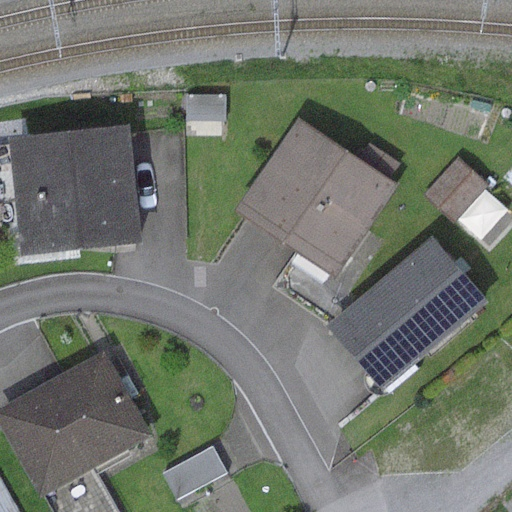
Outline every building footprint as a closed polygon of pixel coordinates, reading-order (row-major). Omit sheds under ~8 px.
[(227,95),(189,96),(190,122),(227,121),(227,95)] [(305,120),(243,213),(301,252),(275,290),(328,325),(357,281),(346,274),(404,187),(393,179),(402,165),(372,146),(364,159),(305,120)] [(139,127),(17,140),(30,258),(152,245),(139,127)] [(459,160),(425,197),(456,225),(489,188),(459,160)] [(335,328),(394,394),(496,302),(438,237),(335,328)] [(114,351),(0,412),(0,413),(47,500),(49,498),(56,511),(118,511),(97,472),(161,438),(114,351)] [(218,447),(167,475),(183,504),(234,476),(226,460),(218,447)]
